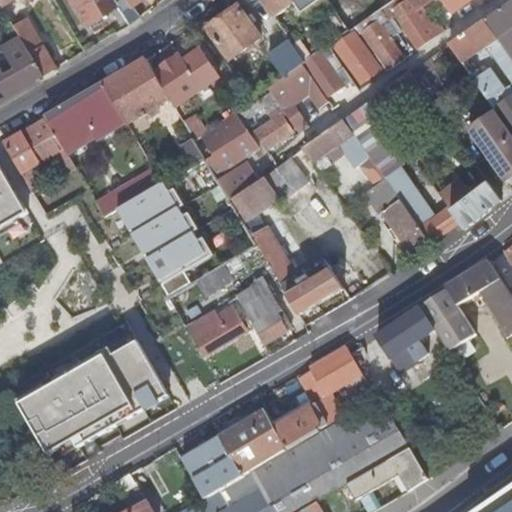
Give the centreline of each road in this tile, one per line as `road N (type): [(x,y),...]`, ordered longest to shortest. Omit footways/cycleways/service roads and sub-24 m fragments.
road 1 (residential): [(511,220),(35,511)]
road 2 (residential): [(0,121),(194,0)]
